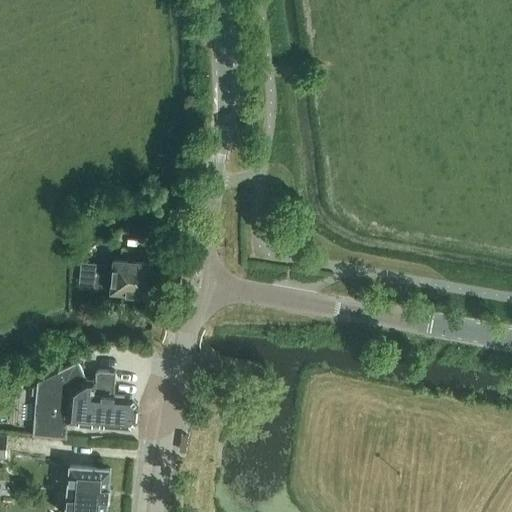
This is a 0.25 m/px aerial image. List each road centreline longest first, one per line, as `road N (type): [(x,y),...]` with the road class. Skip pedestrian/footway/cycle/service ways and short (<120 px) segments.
road 1 (secondary): [(211,285),(511,339)]
road 2 (secondary): [(211,285),(202,244),(223,100),(218,0)]
road 3 (secondary): [(156,511),(188,322),(211,285)]
